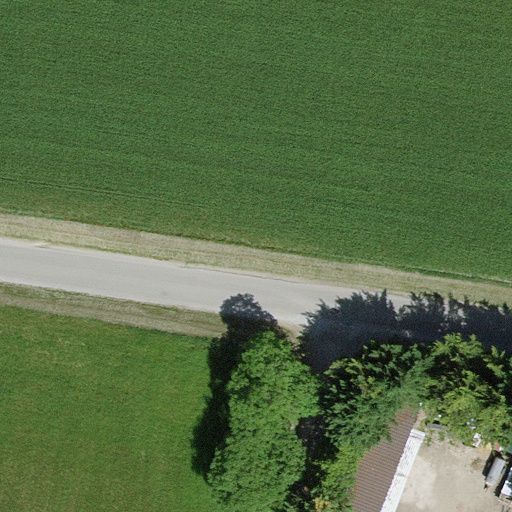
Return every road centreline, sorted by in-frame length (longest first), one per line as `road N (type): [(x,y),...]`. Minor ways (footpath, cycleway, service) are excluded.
road 1 (unclassified): [(0,258),(511,335)]
road 2 (track): [(287,511),(347,312)]
